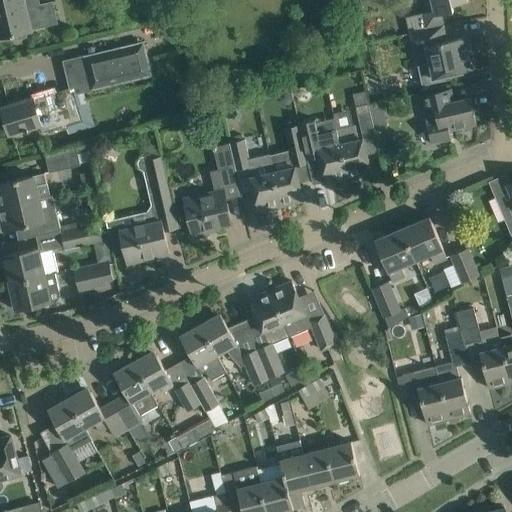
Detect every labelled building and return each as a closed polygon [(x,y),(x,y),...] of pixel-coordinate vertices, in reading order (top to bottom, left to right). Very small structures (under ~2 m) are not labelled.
[(0,0),(0,38),(12,36),(17,40),(27,38),(29,32),(31,31),(30,29),(57,23),(52,2),(39,6),(30,0),(24,2),(23,0),(0,0)] [(407,17),(411,33),(442,26),(442,25),(444,25),(441,14),(453,11),(452,5),(466,2),(465,0),(424,0),(427,12),(407,17)] [(442,26),(411,33),(416,55),(428,52),(430,63),(417,66),(422,85),(451,78),(450,74),(474,69),(467,36),(446,41),(442,26)] [(144,40),(81,56),(90,90),(152,75),(144,40)] [(67,124),(82,120),(72,90),(55,95),(55,92),(1,108),(9,134),(25,129),(25,132),(28,131),(28,128),(40,125),(42,132),(61,126),(62,129),(68,128),(67,124)] [(281,91),(278,96),(280,102),(285,105),(290,104),(293,99),(292,94),(286,90),(281,91)] [(374,130),(369,106),(365,90),(353,94),(362,134),(374,131),(374,130)] [(421,96),(420,96),(431,143),(451,139),(449,130),(461,128),(462,131),(472,129),(471,125),(476,124),(470,97),(446,103),(444,91),(421,96)] [(381,103),(369,106),(374,130),(387,126),(381,103)] [(298,120),(299,125),(304,145),(316,142),(325,183),(348,178),(337,128),(314,133),(310,117),(298,120)] [(355,124),(337,128),(348,178),(371,173),(363,138),(359,139),(355,124)] [(291,148),(294,159),(306,156),(304,145),(299,125),(287,128),(288,134),(291,148)] [(229,143),(235,165),(235,170),(248,167),(258,211),(281,206),(268,154),(249,158),(245,139),(229,143)] [(157,144),(143,147),(146,159),(160,156),(157,144)] [(88,145),(87,145),(45,156),(49,172),(80,165),(80,164),(92,161),(88,145)] [(269,153),(268,154),(281,206),(303,200),(299,181),(295,166),(274,171),(269,153)] [(160,156),(146,159),(157,209),(173,205),(161,156),(160,156)] [(235,170),(235,165),(210,171),(214,191),(184,198),(192,236),(210,232),(210,228),(232,223),(225,196),(239,193),(240,197),(242,196),(235,170)] [(92,171),(80,174),(83,186),(95,183),(92,171)] [(0,182),(0,206),(53,195),(52,195),(50,195),(45,173),(33,175),(13,179),(0,182)] [(511,236),(511,182),(510,183),(506,174),(489,181),(511,236)] [(53,195),(0,206),(0,213),(4,231),(26,226),(28,237),(48,233),(60,230),(53,195)] [(430,217),(402,228),(416,260),(430,254),(434,263),(447,258),(443,249),(443,248),(438,235),(430,217)] [(105,220),(60,230),(64,248),(109,238),(105,220)] [(119,230),(122,244),(127,263),(170,254),(162,220),(119,230)] [(416,260),(402,228),(375,240),(392,281),(405,275),(401,266),(416,260)] [(3,255),(10,283),(55,273),(57,272),(52,251),(40,254),(39,247),(3,255)] [(451,255),(462,283),(479,276),(468,248),(451,255)] [(511,257),(508,260),(509,265),(499,268),(511,317),(511,257)] [(73,268),(74,271),(78,291),(92,287),(92,285),(105,282),(104,280),(117,277),(114,262),(110,263),(109,260),(73,268)] [(55,273),(10,283),(16,310),(57,301),(60,295),(55,273)] [(270,290),(289,336),(308,328),(304,317),(307,316),(292,281),(270,290)] [(400,311),(388,281),(372,288),(384,317),(389,328),(408,316),(405,309),(400,311)] [(272,343),(289,336),(270,290),(249,299),(256,317),(263,331),(266,330),(272,343)] [(473,307),(456,311),(461,330),(462,330),(466,343),(478,340),(481,339),(473,307)] [(324,314),(309,320),(312,327),(322,350),(327,347),(335,344),(336,344),(324,314)] [(419,315),(407,319),(410,331),(422,328),(419,315)] [(215,316),(200,324),(217,355),(225,350),(240,366),(245,363),(237,344),(223,318),(215,316)] [(217,355),(200,324),(184,333),(182,340),(192,358),(201,374),(202,373),(206,372),(210,380),(226,371),(217,355)] [(439,383),(449,418),(470,413),(461,377),(459,378),(456,366),(470,362),(466,343),(462,330),(461,330),(445,334),(452,361),(435,366),(439,383)] [(511,335),(511,333),(498,337),(501,347),(510,383),(511,382),(511,335)] [(284,372),(272,343),(257,349),(269,378),(268,379),(271,386),(275,395),(285,390),(278,374),(284,372)] [(510,383),(501,347),(480,352),(489,388),(510,383)] [(329,350),(335,363),(335,364),(342,359),(338,348),(329,350)] [(268,379),(269,378),(257,349),(242,355),(254,385),(268,379)] [(149,353),(134,361),(151,392),(161,386),(164,392),(174,386),(166,372),(156,355),(149,353)] [(125,394),(113,401),(128,429),(143,421),(140,415),(158,405),(151,392),(134,361),(118,370),(116,377),(125,394)] [(449,418),(435,366),(402,374),(408,397),(419,394),(427,424),(449,418)] [(204,376),(190,384),(200,403),(205,411),(206,410),(217,405),(219,404),(204,376)] [(329,396),(319,378),(309,384),(319,402),(329,396)] [(200,403),(190,384),(188,381),(175,389),(188,411),(200,403)] [(309,384),(298,390),(308,409),(319,402),(309,384)] [(275,395),(271,386),(259,392),(264,402),(275,395)] [(83,389),(68,398),(85,428),(94,423),(99,432),(109,426),(114,436),(128,429),(113,401),(100,408),(91,391),(83,389)] [(58,428),(43,437),(53,454),(68,482),(85,472),(79,461),(73,450),(81,445),(91,439),(85,428),(68,398),(52,407),(50,414),(55,423),(58,428)] [(289,400),(280,402),(286,425),(294,424),(289,400)] [(278,419),(273,403),(265,408),(268,416),(269,417),(271,422),(278,419)] [(265,408),(253,414),(259,423),(269,417),(268,416),(265,408)] [(182,447),(215,429),(208,416),(175,435),(182,447)] [(21,475),(11,435),(0,438),(0,489),(3,485),(2,480),(21,475)] [(181,448),(176,437),(164,443),(170,454),(181,448)] [(351,441),(329,447),(337,480),(360,474),(351,441)] [(329,447),(307,453),(315,486),(337,480),(329,447)] [(138,466),(145,462),(139,451),(132,455),(138,466)] [(301,454),(284,458),(293,491),(294,496),(297,508),(305,506),(301,489),(309,487),(315,486),(307,453),(301,454)] [(264,469),(261,470),(263,481),(271,511),(281,511),(297,508),(294,496),(293,491),(284,458),(280,459),(281,465),(264,469)] [(165,462),(154,468),(159,478),(170,471),(165,462)] [(236,481),(224,484),(226,492),(230,511),(271,511),(263,481),(260,482),(237,488),(236,481)] [(126,493),(122,483),(110,489),(114,498),(126,493)] [(189,501),(191,511),(230,511),(226,492),(189,501)] [(104,503),(99,493),(88,499),(92,508),(104,503)] [(88,499),(76,504),(80,511),(84,511),(92,508),(88,499)] [(42,511),(40,503),(22,508),(23,511),(42,511)]
